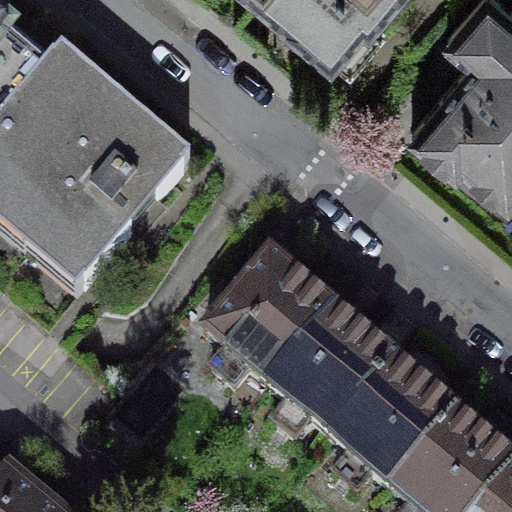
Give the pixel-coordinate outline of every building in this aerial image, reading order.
[(269,0),(288,15),(287,17),(331,54),(332,52),(350,67),(384,27),(371,15),(383,0),(269,0)] [(511,11),(499,0),(480,0),(448,38),(461,49),(473,60),(411,133),(456,171),(462,163),(508,202),(511,197),(511,11)] [(0,130),(55,66),(53,65),(50,70),(0,28),(0,130)] [(55,66),(0,130),(0,219),(86,292),(131,238),(130,237),(147,217),(163,197),(165,198),(184,176),(55,66)] [(265,388),(267,390),(335,311),(332,309),(303,285),(275,261),(275,260),(270,256),(266,261),(267,261),(208,332),(207,331),(203,336),(208,340),(209,340),(224,353),(210,370),(235,392),(249,374),(265,388)] [(335,311),(267,390),(270,392),(286,405),(271,422),(296,444),(311,426),(326,439),(326,440),(328,442),(395,362),(393,360),(365,337),(336,313),(337,312),(335,311)] [(395,362),(328,442),(331,443),(347,456),(332,474),(357,495),(372,478),(388,491),(387,491),(390,493),(457,414),(454,412),(426,388),(398,364),(395,362)] [(459,415),(457,414),(390,493),(392,495),(408,508),(404,511),(478,511),(511,472),(511,461),(487,440),(459,416),(459,415)] [(511,511),(511,472),(478,511),(511,511)] [(0,511),(46,511),(10,481),(0,493),(0,511)]
